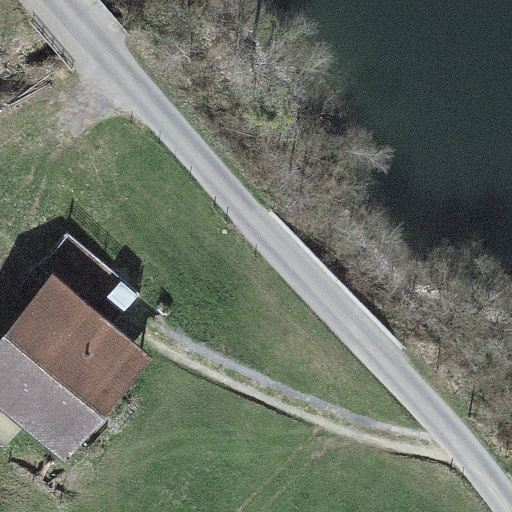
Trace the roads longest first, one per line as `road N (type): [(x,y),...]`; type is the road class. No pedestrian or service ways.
road 1 (unclassified): [(55,0),(508,511)]
road 2 (track): [(462,451),(395,440),(220,357),(169,361)]
